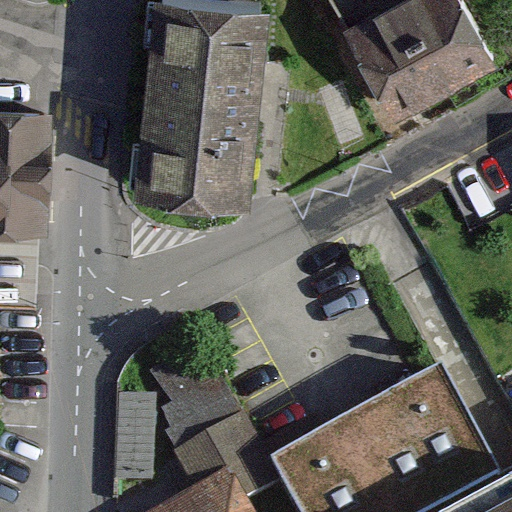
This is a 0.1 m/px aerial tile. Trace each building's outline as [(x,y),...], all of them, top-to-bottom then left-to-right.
[(266,0),(147,0),(135,181),(253,190),(266,0)] [(337,0),(384,106),(496,56),(471,0),(337,0)] [(0,225),(41,227),(44,101),(0,99),(0,225)] [(511,178),(499,186),(511,208),(511,178)] [(511,511),(511,478),(500,485),(437,372),(268,466),(238,413),(167,452),(190,492),(152,511),(511,511)]
